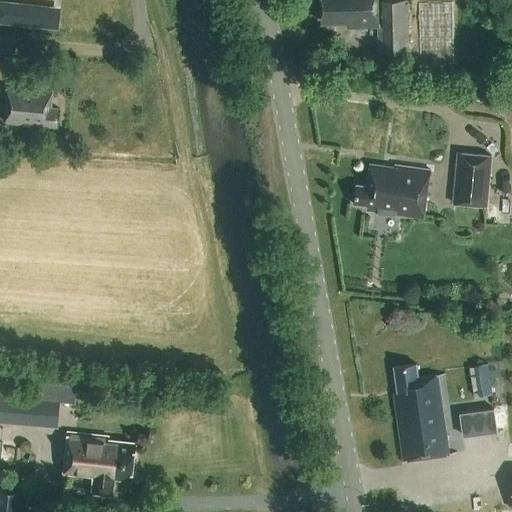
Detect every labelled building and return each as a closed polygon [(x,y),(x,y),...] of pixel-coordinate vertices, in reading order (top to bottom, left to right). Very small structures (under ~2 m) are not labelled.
[(348,26),(378,26),(377,0),(321,0),(322,21),(348,21),(348,26)] [(378,52),(409,52),(407,0),(383,0),(382,0),(383,27),(377,27),(378,52)] [(3,33),(1,57),(12,57),(14,34),(3,33)] [(57,127),(59,109),(51,108),(53,92),(8,88),(5,122),(57,127)] [(451,203),(487,206),(492,155),(456,152),(451,203)] [(356,184),(353,204),(367,206),(366,212),(395,216),(395,218),(396,218),(396,216),(423,220),(430,170),(394,165),(393,169),(385,168),(385,166),(369,164),(366,186),(356,184)] [(482,395),(492,393),(488,362),(478,364),(482,395)] [(449,454),(438,375),(419,378),(417,364),(394,367),(398,392),(391,393),(401,461),(449,454)] [(0,394),(0,418),(41,422),(43,398),(0,394)] [(460,407),(461,431),(497,429),(496,405),(460,407)] [(132,480),(136,443),(109,440),(109,437),(69,432),(65,473),(95,476),(93,493),(113,495),(115,479),(132,480)] [(0,482),(0,511),(25,511),(29,485),(0,482)]
